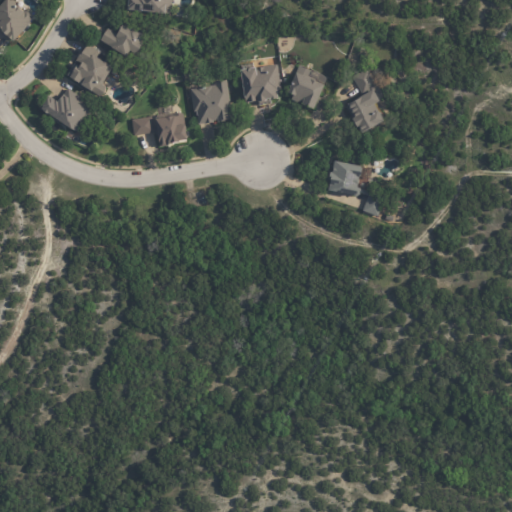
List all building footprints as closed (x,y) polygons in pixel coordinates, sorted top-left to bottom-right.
[(16,0),(33,15),(32,17),(34,18),(32,21),(33,22),(17,40),(11,36),(12,35),(7,30),(8,29),(1,23),(0,24),(0,9),(7,0),(16,0)] [(172,0),(172,15),(162,14),(162,13),(136,10),(136,11),(130,11),(130,0),(172,0)] [(122,26),(129,30),(130,28),(144,37),(133,54),(128,51),(122,61),(104,50),(106,46),(100,42),(108,30),(116,35),(121,25),(122,26)] [(112,68),(101,84),(106,87),(99,96),(90,90),(89,91),(66,75),(72,67),(73,67),(76,64),(77,65),(80,61),(76,58),(79,54),(80,55),(89,43),(101,51),(97,57),(108,65),(109,63),(114,66),(112,68)] [(259,101),(257,101),(257,102),(241,104),(238,69),(253,68),(254,68),(263,68),(263,67),(276,65),(279,86),(275,86),(276,99),(259,101)] [(372,76),(373,79),(374,78),(383,98),(377,101),(378,102),(373,105),(382,123),(358,134),(355,129),(354,129),(349,120),(351,119),(345,105),(359,98),(359,97),(361,96),(353,77),(369,69),(372,76)] [(294,74),(322,86),(311,111),(288,101),(290,96),(283,93),(292,73),(294,74)] [(222,120),(222,122),(215,123),(215,121),(211,121),(211,123),(196,125),(195,113),(192,113),(189,89),(199,89),(199,87),(215,86),(214,82),(227,80),(231,119),(222,120)] [(71,90),(94,108),(87,117),(86,116),(79,125),(78,128),(76,132),(73,132),(68,130),(67,131),(46,114),(45,115),(40,112),(41,111),(37,108),(47,96),(54,102),(57,98),(59,100),(68,88),(71,90)] [(170,145),(169,145),(169,146),(157,148),(155,134),(134,137),(132,121),(153,118),(154,120),(175,117),(175,115),(183,114),(186,133),(184,134),(185,141),(176,143),(176,144),(170,145)] [(362,169),(358,188),(372,194),(373,191),(389,197),(380,219),(365,213),(371,197),(358,192),(356,198),(329,192),(330,188),(329,181),(330,175),(333,175),(336,163),(362,169)]
